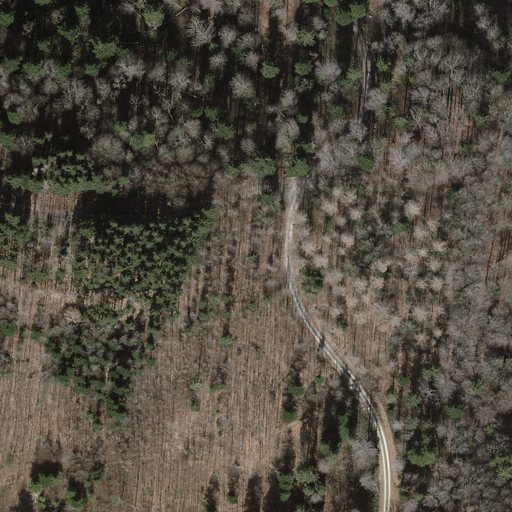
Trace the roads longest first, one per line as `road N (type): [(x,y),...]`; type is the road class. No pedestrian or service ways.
road 1 (track): [(287,186),(289,288),(303,323),(349,375),(370,416),(384,468),(381,511)]
road 2 (track): [(287,186),(130,219),(0,212)]
road 3 (track): [(339,0),(360,67),(358,97),(319,162),(287,186)]
road 4 (track): [(91,511),(76,468),(60,453),(0,510)]
